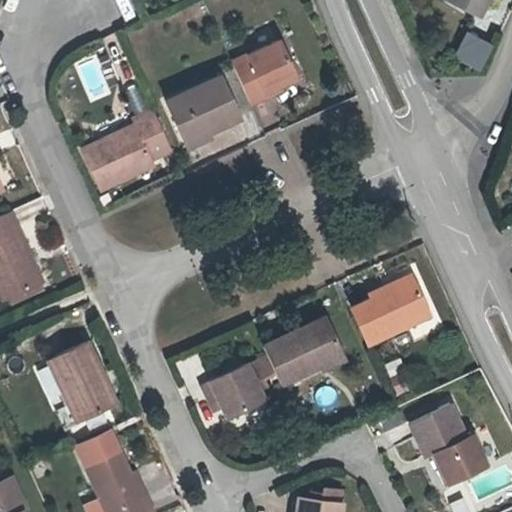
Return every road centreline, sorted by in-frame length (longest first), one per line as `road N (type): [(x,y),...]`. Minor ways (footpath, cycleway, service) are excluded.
road 1 (residential): [(419,154),(175,265),(109,284)]
road 2 (residential): [(39,0),(14,62),(109,284)]
road 3 (residential): [(393,511),(359,440),(209,502)]
road 4 (residential): [(109,284),(209,502)]
road 5 (tertiary): [(352,0),(419,154)]
road 6 (residential): [(511,61),(471,119),(419,154)]
road 7 (tertiary): [(419,154),(474,274)]
